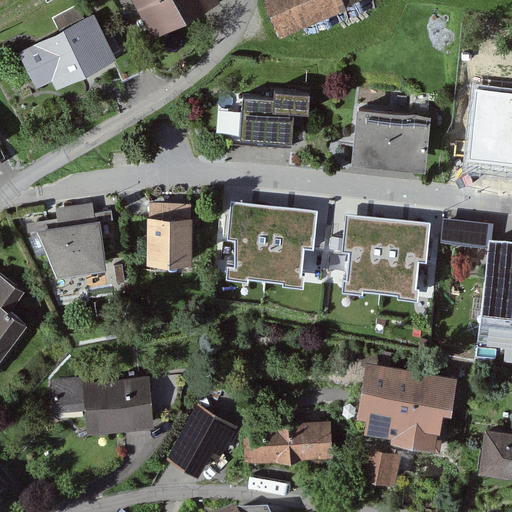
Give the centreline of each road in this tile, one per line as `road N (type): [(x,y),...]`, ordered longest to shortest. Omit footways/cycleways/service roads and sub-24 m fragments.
road 1 (residential): [(511,204),(251,174),(8,193)]
road 2 (residential): [(8,193),(194,76),(228,40),(242,0)]
road 3 (residential): [(76,511),(174,493),(250,495),(352,511)]
